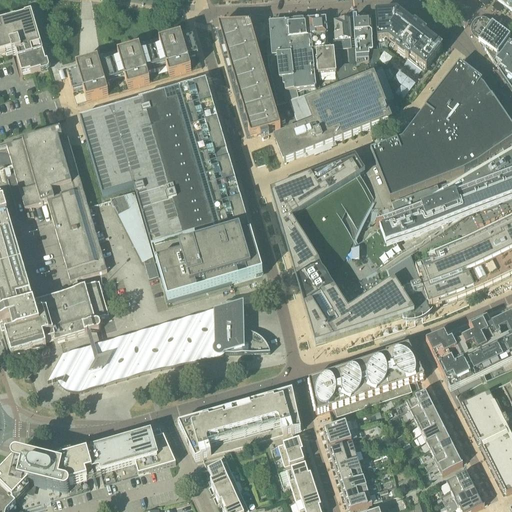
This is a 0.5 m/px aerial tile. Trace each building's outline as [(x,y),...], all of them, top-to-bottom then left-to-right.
[(497,0),(495,3),(504,9),(511,0),(497,0)] [(389,17),(375,18),(377,43),(388,43),(397,49),(395,51),(398,54),(398,55),(404,60),(405,59),(408,62),(424,75),(426,72),(441,53),(442,52),(425,39),(426,37),(415,28),(413,29),(412,29),(396,16),(389,17)] [(29,17),(0,26),(0,56),(5,55),(6,57),(12,55),(12,57),(15,56),(21,77),(30,75),(30,76),(45,72),(47,69),(32,19),(29,17)] [(360,19),(353,20),(355,51),(356,58),(357,68),(367,64),(367,61),(378,60),(377,52),(372,52),(371,41),(372,41),(370,21),(361,21),(360,19)] [(347,20),(341,21),(339,23),(339,24),(334,24),(335,36),(334,36),(335,43),(350,41),(349,23),(347,20)] [(315,48),(315,49),(319,49),(318,47),(327,46),(325,22),(309,23),(311,48),(315,48)] [(473,35),(483,50),(493,64),(499,58),(500,56),(507,47),(504,45),(509,38),(492,24),(491,26),(487,23),(483,22),(478,22),(476,23),(473,27),(472,31),(473,35)] [(303,92),(316,90),(311,48),(309,23),(270,26),(272,58),(267,58),(267,64),(278,108),(288,105),(288,103),(304,98),(303,92)] [(226,28),(218,28),(240,103),(250,139),(258,137),(275,132),(280,130),(255,43),(257,42),(266,42),(265,26),(256,27),(226,28)] [(76,107),(201,70),(191,35),(66,72),(76,107)] [(350,42),(335,43),(335,52),(351,51),(350,42)] [(503,80),(511,92),(511,47),(511,49),(510,48),(509,49),(502,57),(500,56),(499,58),(493,64),(503,80)] [(325,48),(319,49),(315,49),(318,76),(336,75),(334,52),(326,52),(325,48)] [(378,60),(367,61),(367,64),(369,63),(369,67),(368,68),(370,73),(378,70),(378,60)] [(482,83),(459,66),(425,110),(425,111),(413,126),(402,141),(397,142),(370,153),(373,160),(390,202),(464,174),(478,166),(501,150),(502,153),(511,146),(511,144),(511,143),(511,142),(511,129),(491,99),(483,88),(480,85),(482,83)] [(371,78),(370,75),(367,68),(357,72),(359,78),(360,82),(371,78)] [(275,143),(284,165),(326,148),(368,132),(389,123),(388,121),(382,105),(388,102),(393,100),(381,70),(370,75),(371,78),(360,82),(359,78),(289,104),(300,134),(275,143)] [(174,94),(143,103),(80,122),(103,198),(134,189),(168,305),(232,286),(256,279),(256,280),(263,278),(260,266),(257,255),(256,255),(205,85),(174,94)] [(61,139),(60,132),(6,148),(25,212),(31,210),(47,205),(70,285),(107,274),(66,137),(61,139)] [(511,152),(496,162),(495,162),(465,180),(464,179),(431,191),(431,192),(391,207),(393,213),(394,213),(395,217),(397,216),(399,220),(381,226),(382,227),(383,226),(385,229),(381,230),(381,232),(380,233),(364,243),(355,249),(371,275),(379,270),(443,230),(511,203),(511,152)] [(353,168),(349,161),(284,187),(285,189),(270,195),(315,348),(414,316),(405,302),(415,298),(410,290),(400,294),(394,284),(353,309),(348,312),(319,266),(353,245),(357,234),(373,200),(359,178),(364,175),(358,165),(353,168)] [(100,329),(100,328),(98,322),(109,319),(99,286),(109,283),(33,305),(10,227),(1,194),(0,194),(0,307),(2,314),(0,314),(0,324),(1,324),(5,323),(8,335),(5,336),(11,359),(46,348),(45,345),(53,342),(54,346),(98,333),(99,332),(100,332),(100,331),(100,330),(100,329)] [(111,200),(142,264),(149,282),(159,279),(134,194),(111,200)] [(31,210),(25,212),(28,222),(34,220),(31,210)] [(511,218),(478,236),(465,242),(459,245),(453,247),(446,250),(433,255),(436,264),(433,265),(433,264),(415,270),(419,282),(421,281),(423,286),(421,287),(410,290),(415,298),(424,295),(428,308),(446,302),(448,305),(457,302),(466,298),(475,294),(483,290),(492,286),(509,278),(511,276),(511,218)] [(246,333),(244,333),(244,323),(243,305),(62,358),(47,385),(61,381),(62,384),(58,386),(59,387),(60,389),(61,390),(62,391),(64,392),(65,393),(67,394),(68,395),(70,395),(72,396),(73,396),(75,396),(77,396),(79,396),(80,395),(149,375),(221,360),(222,360),(223,359),(224,358),(225,357),(270,356),(269,354),(269,352),(268,350),(267,348),(266,346),(264,344),(263,343),(261,341),(260,340),(258,338),(256,337),(254,336),(252,335),(250,334),(248,334),(246,333)] [(511,309),(511,310),(494,317),(468,329),(426,346),(438,371),(452,364),(459,379),(463,377),(461,373),(483,362),(487,371),(488,371),(479,351),(491,345),(501,365),(511,358),(511,309)] [(385,357),(386,359),(323,380),(324,384),(322,385),(321,385),(320,385),(319,385),(312,388),(309,388),(310,392),(314,411),(316,418),(337,411),(338,413),(337,413),(337,414),(336,414),(336,415),(337,415),(337,416),(339,416),(340,416),(342,416),(343,416),(345,416),(347,416),(349,415),(350,415),(352,414),(354,413),(355,412),(356,412),(357,411),(358,411),(360,410),(361,410),(362,410),(364,410),(365,410),(366,410),(368,409),(369,408),(370,407),(372,407),(373,406),(374,405),(376,405),(377,405),(378,405),(380,405),(381,405),(382,404),(384,404),(385,403),(386,402),(387,401),(388,401),(389,400),(390,400),(391,400),(393,400),(395,400),(396,399),(398,399),(400,398),(402,397),(403,396),(405,395),(406,395),(407,394),(409,392),(409,391),(408,390),(407,390),(406,390),(406,388),(424,382),(421,376),(411,355),(408,350),(385,357)] [(452,364),(438,371),(447,390),(461,384),(459,379),(452,364)] [(511,384),(502,389),(511,409),(511,384)] [(195,464),(301,434),(292,394),(178,427),(195,464)] [(405,405),(409,414),(431,403),(431,402),(429,403),(428,401),(430,400),(427,394),(405,405)] [(505,434),(491,407),(494,405),(489,395),(460,410),(464,417),(465,417),(466,418),(464,419),(468,427),(470,426),(471,427),(469,428),(473,436),(475,435),(475,436),(474,437),(477,445),(479,444),(481,447),(505,434)] [(434,408),(431,403),(409,414),(413,422),(435,411),(435,410),(433,411),(432,409),(434,408)] [(438,416),(435,411),(413,422),(418,430),(439,419),(439,418),(437,419),(436,417),(438,416)] [(509,426),(505,418),(501,420),(505,428),(509,426)] [(442,424),(439,419),(418,430),(422,438),(443,427),(443,426),(441,427),(440,425),(442,424)] [(323,436),(325,442),(348,434),(345,425),(323,432),(324,433),(325,433),(325,435),(323,436)] [(446,432),(443,427),(422,438),(426,446),(447,435),(447,434),(445,435),(444,433),(446,432)] [(92,475),(93,479),(97,478),(100,477),(101,477),(104,488),(143,476),(148,475),(149,475),(169,469),(175,467),(163,439),(160,433),(150,436),(139,439),(134,440),(91,453),(91,455),(87,456),(92,475)] [(328,451),(351,443),(348,434),(325,442),(327,442),(328,444),(326,445),(328,451)] [(450,440),(447,435),(426,446),(430,454),(451,443),(451,442),(449,443),(448,441),(450,440)] [(503,496),(505,495),(506,498),(511,494),(511,448),(507,439),(481,452),(485,459),(487,459),(487,460),(485,461),(489,469),(491,468),(492,469),(490,470),(494,478),(496,477),(496,478),(495,479),(498,487),(500,486),(501,487),(499,488),(503,496)] [(300,442),(283,448),(277,449),(281,460),(302,453),(301,449),(302,449),(300,443),(301,443),(300,442)] [(454,448),(451,443),(430,454),(434,462),(455,451),(453,452),(452,449),(454,448)] [(334,461),(331,462),(332,462),(355,455),(352,446),(329,453),(331,459),(333,459),(334,461)] [(458,456),(455,451),(434,462),(438,470),(459,459),(457,460),(456,457),(458,456)] [(302,453),(281,460),(284,471),(306,464),(304,464),(303,463),(301,456),(301,455),(303,454),(302,453)] [(355,455),(332,462),(333,468),(336,467),(336,470),(334,470),(334,471),(358,463),(355,455)] [(92,475),(87,456),(52,466),(41,463),(40,467),(21,462),(16,468),(13,465),(12,466),(0,478),(0,484),(2,486),(0,488),(0,491),(1,492),(0,492),(13,504),(16,506),(21,511),(22,511),(90,493),(87,483),(87,481),(90,480),(93,479),(92,475)] [(462,464),(459,459),(438,470),(442,479),(462,468),(462,467),(461,468),(460,465),(462,464)] [(337,479),(360,472),(358,463),(334,471),(336,476),(338,476),(339,478),(337,479)] [(210,484),(210,485),(226,478),(231,475),(226,465),(207,474),(208,475),(211,482),(212,483),(210,484)] [(289,485),(312,478),(311,477),(308,478),(308,477),(305,469),(305,468),(307,468),(307,467),(285,474),(289,485)] [(340,487),(340,488),(363,480),(360,472),(337,479),(339,485),(341,484),(342,487),(340,487)] [(231,475),(226,478),(210,485),(212,489),(211,489),(213,494),(214,495),(235,485),(231,475)] [(450,495),(472,484),(469,479),(467,480),(466,478),(467,477),(466,476),(446,486),(450,495)] [(289,485),(292,495),(314,488),(312,484),(313,484),(312,478),(289,485)] [(343,496),(366,489),(363,480),(340,488),(342,494),(344,493),(345,495),(343,496)] [(472,485),(472,484),(450,495),(454,503),(476,492),(473,487),(471,488),(470,486),(472,485)] [(218,504),(218,505),(240,495),(235,485),(214,495),(214,496),(215,495),(217,499),(215,499),(218,504)] [(296,506),(318,498),(316,492),(315,493),(314,488),(292,495),(296,506)] [(345,505),(369,497),(366,489),(343,496),(345,502),(347,501),(348,504),(345,505)] [(10,511),(16,506),(13,504),(0,492),(0,511),(10,511)] [(474,494),(476,493),(476,492),(454,503),(458,511),(480,500),(477,495),(475,496),(474,494)] [(228,511),(239,507),(244,505),(240,495),(218,505),(218,506),(221,504),(222,506),(225,511),(228,511)] [(355,511),(372,507),(369,497),(345,505),(347,511),(350,510),(350,511),(355,511)] [(297,511),(311,511),(321,509),(319,505),(320,504),(318,499),(319,499),(318,498),(296,506),(297,511)] [(480,501),(480,500),(458,511),(477,511),(484,509),(482,503),(479,504),(478,502),(480,501)]
